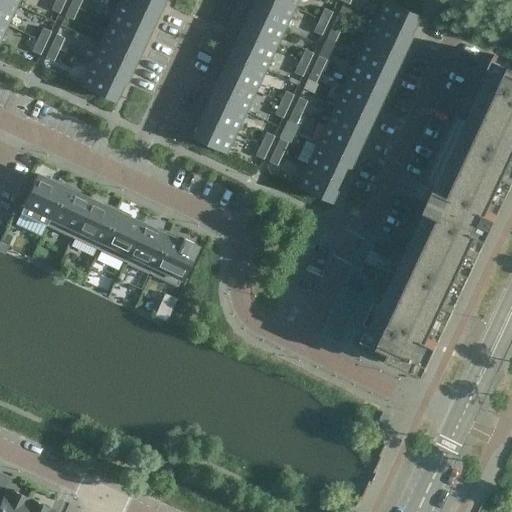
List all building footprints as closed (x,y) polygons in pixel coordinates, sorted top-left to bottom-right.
[(0,0),(0,22),(5,24),(14,4),(5,0),(0,0)] [(59,13),(64,2),(60,0),(55,0),(52,9),(59,13)] [(153,18),(161,0),(121,0),(120,3),(153,18)] [(282,28),(291,7),(275,0),(255,0),(249,13),(282,28)] [(407,35),(416,15),(385,1),(376,22),(408,37),(409,36),(407,35)] [(143,39),(153,18),(120,3),(111,24),(143,39)] [(71,18),(77,8),(69,4),(64,15),(71,18)] [(331,13),(324,9),(319,20),(326,23),(331,13)] [(272,49),(282,28),(249,13),(239,33),(272,49)] [(344,19),(336,15),(331,26),(339,29),(344,19)] [(321,34),(326,23),(319,20),(314,31),(321,34)] [(399,57),(408,37),(376,22),(366,42),(399,57)] [(134,60),(143,39),(111,24),(101,44),(134,60)] [(333,40),(339,29),(331,26),(326,37),(333,40)] [(42,29),(37,40),(45,43),(50,32),(42,29)] [(262,69),(272,49),(239,33),(230,54),(262,69)] [(55,35),(50,46),(57,49),(62,38),(55,35)] [(39,54),(45,43),(37,40),(32,50),(39,54)] [(389,78),(399,57),(366,42),(356,63),(389,78)] [(124,80),(134,60),(101,44),(91,65),(124,80)] [(52,60),(57,49),(50,46),(45,56),(52,60)] [(312,54),(304,51),(299,61),(307,65),(312,54)] [(253,90),(262,69),(230,54),(220,75),(253,90)] [(488,236),(511,184),(511,63),(494,55),(490,64),(492,65),(466,121),(436,186),(380,306),(373,320),(369,328),(367,327),(367,328),(363,336),(391,349),(388,355),(424,372),(488,236)] [(324,60),(317,56),(312,67),(319,71),(324,60)] [(301,76),(307,65),(299,61),(294,72),(301,76)] [(379,99),(389,78),(356,63),(347,84),(379,99)] [(113,100),(122,80),(124,81),(124,80),(91,65),(82,85),(113,100)] [(314,82),(319,71),(312,67),(307,78),(314,82)] [(243,111),(253,90),(220,75),(210,95),(243,111)] [(370,119),(379,99),(347,84),(337,104),(370,119)] [(292,95),(285,92),(280,103),(287,106),(292,95)] [(233,131),(243,111),(210,95),(201,116),(233,131)] [(305,101),(298,98),(293,109),(300,112),(305,101)] [(282,117),(287,106),(280,103),(275,114),(282,117)] [(360,140),(370,119),(337,104),(327,125),(360,140)] [(295,123),(300,112),(293,109),(288,120),(295,123)] [(224,152),(233,131),(201,116),(200,117),(202,118),(193,137),(224,152)] [(350,161),(360,140),(327,125),(318,145),(350,161)] [(273,137),(266,133),(261,144),(268,147),(273,137)] [(286,143),(278,139),(273,150),(281,153),(286,143)] [(263,158),(268,147),(261,144),(256,155),(263,158)] [(341,181),(350,161),(318,145),(308,166),(341,181)] [(276,164),(281,153),(273,150),(268,161),(276,164)] [(329,201),(338,181),(340,182),(341,181),(308,166),(298,187),(329,201)] [(45,225),(63,187),(36,174),(19,212),(45,225)] [(71,237),(89,199),(63,187),(45,225),(71,237)] [(98,249),(115,211),(89,199),(71,237),(98,249)] [(124,261),(141,223),(115,211),(98,249),(124,261)] [(150,274),(168,236),(141,223),(124,261),(150,274)] [(177,286),(196,245),(182,238),(180,242),(168,236),(150,274),(177,286)] [(170,310),(161,306),(157,316),(156,317),(165,321),(165,320),(170,310)] [(0,511),(21,511),(28,498),(14,491),(13,491),(9,489),(9,488),(8,488),(6,487),(0,499),(0,498),(0,511)] [(49,511),(51,508),(49,507),(48,507),(43,505),(43,504),(42,505),(28,498),(21,511),(49,511)]
